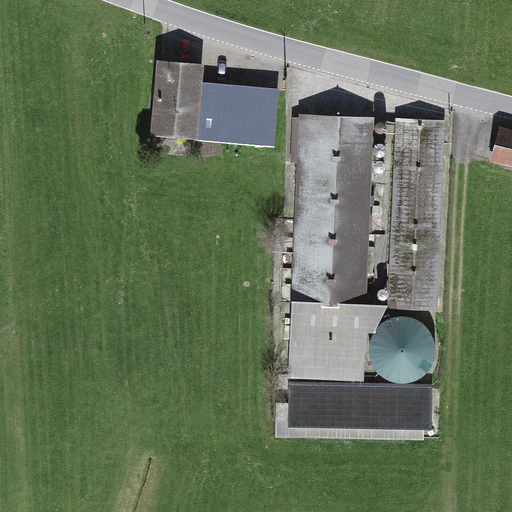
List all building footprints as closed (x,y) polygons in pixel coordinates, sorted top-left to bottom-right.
[(205,75),(156,71),(149,146),(198,151),(205,75)] [(375,122),(301,118),(292,303),(367,306),(375,122)] [(447,129),(399,126),(389,309),(437,311),(447,129)] [(511,138),(497,136),(490,169),(511,173),(511,138)] [(386,315),(293,311),(289,433),(439,437),(438,390),(367,387),(370,338),(375,338),(386,315)] [(408,387),(421,384),(431,375),(437,363),(438,350),(433,337),(425,328),(415,323),(403,322),(391,325),(382,333),(375,343),(373,356),(376,368),(384,379),(395,386),(408,387)]
